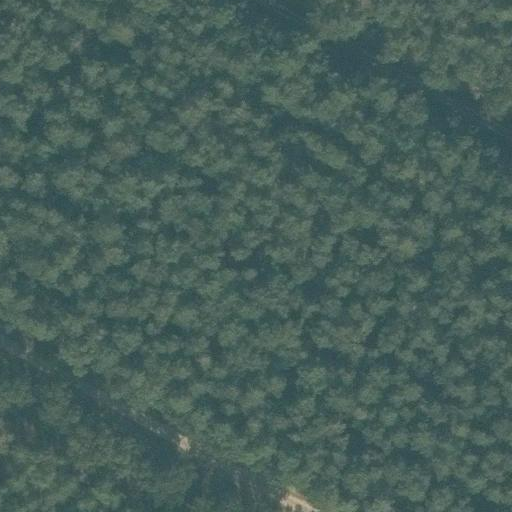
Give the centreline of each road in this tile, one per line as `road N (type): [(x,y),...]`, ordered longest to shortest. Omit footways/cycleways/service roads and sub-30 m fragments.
road 1 (track): [(0,345),(305,511)]
road 2 (track): [(511,146),(237,0)]
